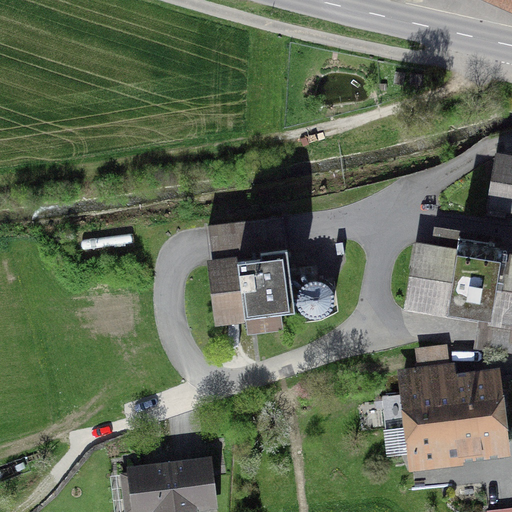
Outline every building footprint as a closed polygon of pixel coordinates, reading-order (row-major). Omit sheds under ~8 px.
[(511,159),(497,157),(487,215),(504,218),(506,207),(511,207),(511,159)] [(296,297),(298,305),(302,311),(311,315),(320,314),(327,308),(331,301),(330,293),(326,286),(320,281),(312,280),(312,279),(313,266),(293,268),(293,275),(291,276),(285,226),(283,216),(208,226),(210,245),(220,320),(249,316),(252,334),(281,330),(279,313),(295,311),(293,297),(296,297)] [(416,245),(408,305),(489,318),(511,321),(511,256),(499,255),(499,258),(416,245)] [(432,404),(437,450),(506,443),(498,370),(466,373),(465,365),(439,368),(442,403),(432,404)] [(442,403),(439,368),(405,371),(413,452),(437,450),(432,404),(442,403)] [(115,472),(119,511),(211,511),(204,460),(115,472)]
